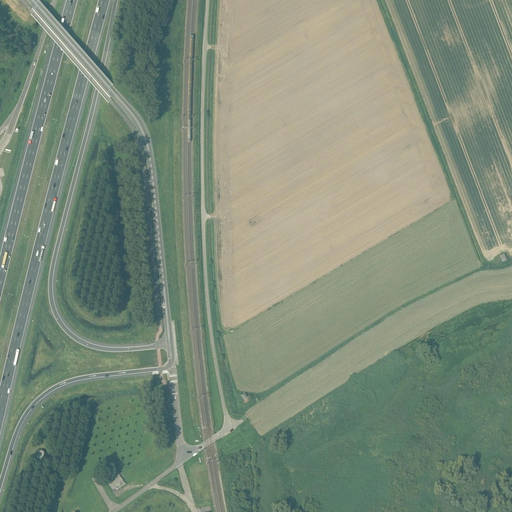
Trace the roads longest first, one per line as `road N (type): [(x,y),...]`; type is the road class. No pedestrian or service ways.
road 1 (unclassified): [(186,457),(227,426),(203,238),(207,0)]
road 2 (motorway): [(169,345),(86,344),(57,318),(50,295),(115,0)]
road 3 (track): [(179,433),(195,424),(177,224),(181,0)]
road 4 (motorway): [(0,409),(104,0)]
road 5 (tertiary): [(169,345),(144,136),(32,0)]
road 6 (track): [(245,416),(403,314),(478,278),(511,272)]
road 7 (motorway): [(72,0),(0,279)]
road 8 (motorway): [(0,485),(21,420),(45,393),(73,379),(171,365)]
